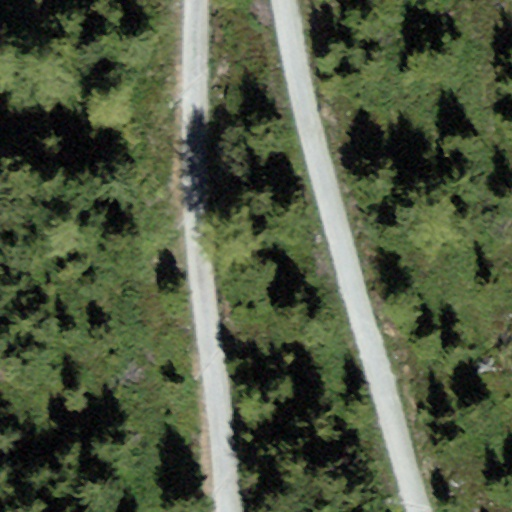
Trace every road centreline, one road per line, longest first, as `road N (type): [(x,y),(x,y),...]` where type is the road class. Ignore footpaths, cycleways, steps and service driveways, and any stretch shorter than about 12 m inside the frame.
road 1 (track): [(305,0),(437,511)]
road 2 (track): [(255,511),(200,32),(205,0)]
